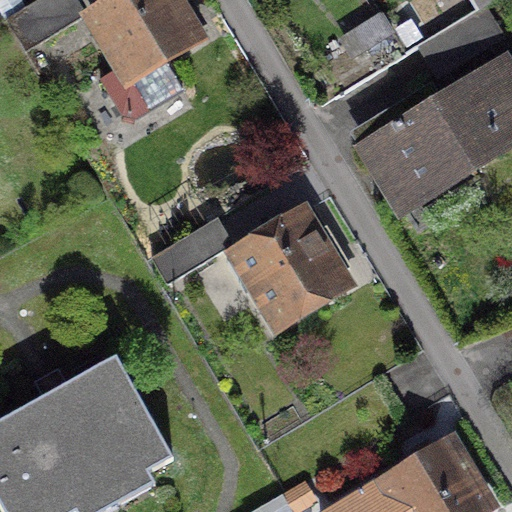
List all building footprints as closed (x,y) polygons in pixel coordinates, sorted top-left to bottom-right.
[(45,0),(10,0),(27,30),(54,16),(45,0)] [(161,0),(80,0),(63,11),(109,85),(185,38),(161,0)] [(441,0),(449,11),(467,0),(441,0)] [(355,7),(325,27),(347,58),(377,38),(355,7)] [(447,14),(392,47),(411,78),(466,45),(447,14)] [(511,113),(511,103),(474,40),(321,133),(364,203),(511,113)] [(278,203),(203,250),(256,335),(332,288),(278,203)] [(0,511),(36,511),(39,511),(62,511),(110,485),(103,472),(133,455),(80,361),(0,406),(0,511)] [(426,430),(354,475),(376,511),(459,511),(473,504),(426,430)]
